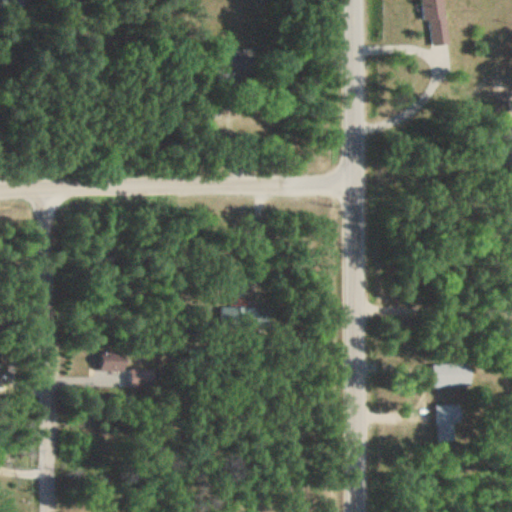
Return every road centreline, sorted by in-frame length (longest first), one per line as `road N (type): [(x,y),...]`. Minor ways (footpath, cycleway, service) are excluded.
road 1 (residential): [(352,511),(346,0)]
road 2 (residential): [(0,196),(54,189),(347,191)]
road 3 (residential): [(50,511),(54,189)]
